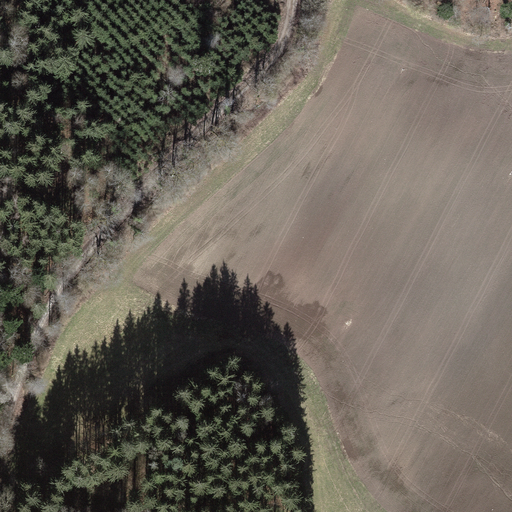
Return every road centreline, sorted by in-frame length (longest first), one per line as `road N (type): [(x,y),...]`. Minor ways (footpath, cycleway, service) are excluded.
road 1 (track): [(0,431),(29,344),(65,278),(181,147),(276,57),(295,0)]
road 2 (track): [(179,511),(201,448),(164,411),(0,500)]
